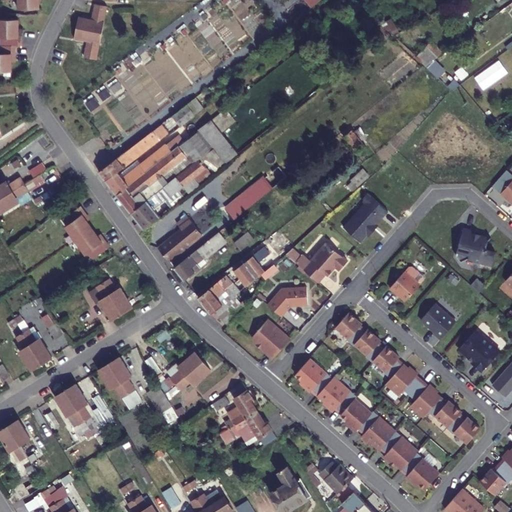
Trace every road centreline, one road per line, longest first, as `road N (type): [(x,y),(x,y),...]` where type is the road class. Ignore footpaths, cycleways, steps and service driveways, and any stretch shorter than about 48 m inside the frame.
road 1 (residential): [(425,511),(490,434),(488,414),(351,292),(267,387)]
road 2 (residential): [(176,299),(37,100),(37,62),(67,0)]
road 3 (residential): [(176,299),(0,409)]
road 4 (residential): [(404,511),(267,387)]
road 5 (residential): [(267,387),(176,299)]
